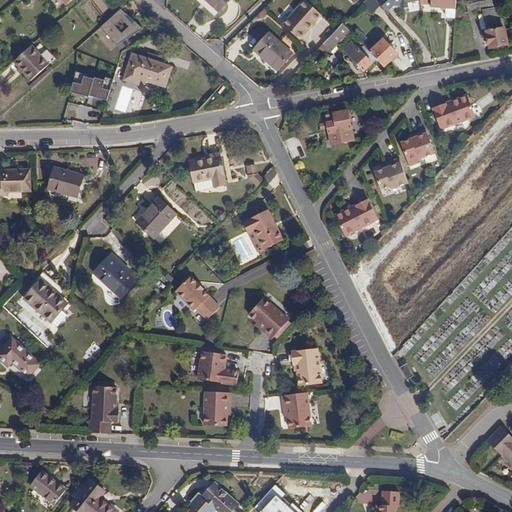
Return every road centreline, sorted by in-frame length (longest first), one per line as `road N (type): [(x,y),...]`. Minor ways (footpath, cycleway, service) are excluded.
road 1 (residential): [(259,112),(445,462)]
road 2 (residential): [(259,112),(94,141),(0,141)]
road 3 (residential): [(511,61),(259,112)]
road 4 (tertiary): [(440,473),(253,456)]
road 5 (tertiary): [(175,453),(0,449)]
road 6 (residential): [(144,0),(240,78),(259,112)]
